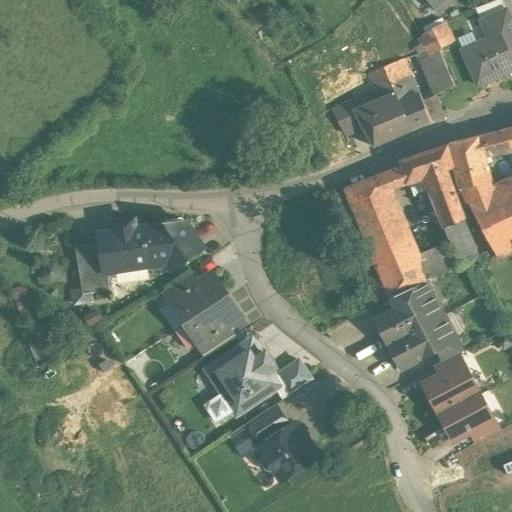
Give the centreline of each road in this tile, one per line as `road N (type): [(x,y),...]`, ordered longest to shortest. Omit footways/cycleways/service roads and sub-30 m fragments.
road 1 (residential): [(419,511),(394,421),(375,390),(292,327),(256,285),(244,196)]
road 2 (residential): [(511,111),(481,116),(366,165),(244,196)]
road 3 (residential): [(244,196),(130,194),(0,221)]
